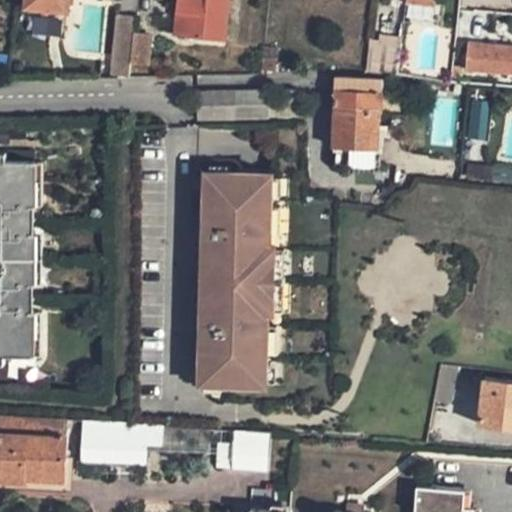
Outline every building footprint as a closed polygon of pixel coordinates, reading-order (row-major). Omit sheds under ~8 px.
[(23,0),(23,9),(66,13),(67,0),(23,0)] [(175,0),(175,9),(172,32),(181,33),(222,38),(225,0),(175,0)] [(33,31),(60,36),(63,19),(36,14),(33,31)] [(112,77),(125,77),(127,60),(130,32),(132,17),(119,16),(112,77)] [(146,35),(130,32),(127,60),(143,62),(146,35)] [(367,70),(408,75),(411,45),(370,41),(367,70)] [(511,46),(466,43),(463,70),(511,74),(511,46)] [(261,50),(260,58),(276,60),(276,52),(261,50)] [(275,70),(276,60),(260,58),(259,70),(275,70)] [(376,146),(377,110),(379,110),(379,78),(332,79),(333,109),(332,145),(376,146)] [(400,134),(411,149),(480,159),(488,97),(407,85),(400,134)] [(295,90),(276,90),(276,97),(264,97),(262,89),(198,91),(198,118),(265,117),(296,116),(295,90)] [(0,361),(8,361),(9,354),(30,354),(29,335),(36,335),(36,310),(35,295),(36,281),(36,257),(36,232),(36,216),(36,203),(36,178),(30,177),(30,161),(9,161),(8,154),(0,153),(0,361)] [(47,178),(46,162),(30,161),(30,177),(36,178),(47,178)] [(199,325),(197,379),(262,381),(263,350),(264,324),(265,307),(270,307),(272,246),(268,246),(268,228),(269,203),(269,171),(205,169),(203,221),(203,236),(206,236),(206,245),(204,302),(204,310),(199,309),(199,325)] [(36,203),(47,202),(47,178),(36,178),(36,203)] [(269,203),(268,228),(277,228),(278,221),(278,203),(269,203)] [(197,221),(196,245),(204,245),(206,245),(206,236),(203,236),(203,221),(197,221)] [(36,232),(36,257),(46,258),(47,232),(36,232)] [(272,246),(270,307),(278,307),(279,296),(281,246),(272,246)] [(36,281),(46,282),(46,258),(36,257),(36,281)] [(193,302),(193,325),(196,325),(199,325),(199,309),(204,310),(204,302),(193,302)] [(47,337),(47,310),(36,310),(36,335),(29,335),(30,354),(47,354),(47,337)] [(264,324),(263,350),(272,351),(272,343),(273,324),(264,324)] [(483,422),(511,424),(511,377),(488,375),(483,422)] [(0,479),(67,481),(68,437),(63,436),(63,420),(5,416),(4,412),(0,411),(0,479)] [(90,417),(87,472),(182,478),(231,460),(232,427),(134,420),(90,417)] [(268,429),(232,427),(231,460),(230,467),(266,469),(268,429)] [(414,511),(346,511),(345,509),(342,507),(337,506),(333,508),(332,510),(331,511),(289,511),(290,507),(251,505),(250,511),(479,511),(480,506),(469,505),(470,489),(458,488),(416,484),(414,511)]
